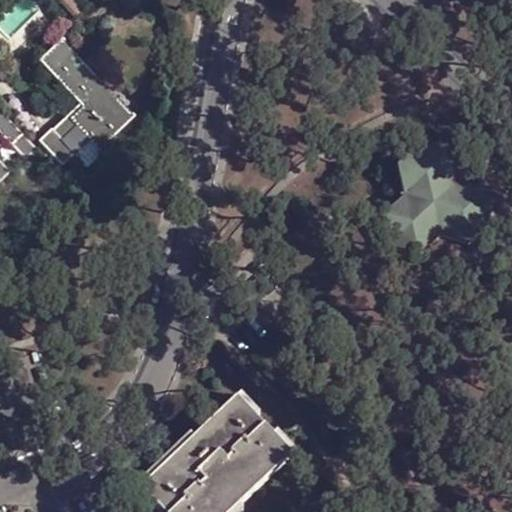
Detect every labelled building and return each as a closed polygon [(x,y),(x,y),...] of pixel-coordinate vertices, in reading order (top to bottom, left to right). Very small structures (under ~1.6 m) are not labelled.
[(62,39),(44,58),(83,104),(69,118),(95,147),(122,123),(107,104),(113,98),(62,39)] [(0,109),(0,133),(10,144),(21,133),(0,109)] [(52,128),(41,136),(63,162),(76,151),(52,128)] [(394,242),(420,250),(446,230),(478,242),(500,223),(494,195),(462,184),(455,158),(426,149),(402,168),(409,195),(384,210),(394,242)] [(0,190),(12,180),(0,164),(0,190)] [(143,495),(157,511),(235,511),(289,460),(237,403),(143,495)]
